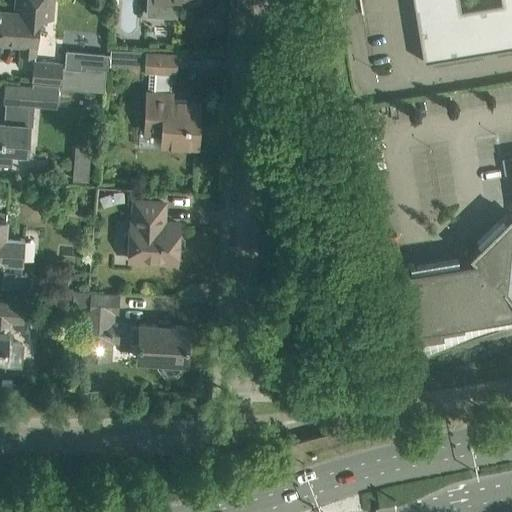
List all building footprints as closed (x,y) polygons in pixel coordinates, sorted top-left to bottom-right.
[(0,39),(21,41),(20,53),(34,55),(37,16),(50,17),(52,0),(16,0),(15,13),(0,11),(0,39)] [(147,0),(146,15),(176,16),(177,1),(179,1),(179,2),(193,3),(193,1),(197,1),(197,0),(147,0)] [(511,0),(412,0),(423,62),(511,46),(511,0)] [(60,64),(33,62),(32,81),(59,83),(58,87),(64,88),(104,91),(106,69),(107,69),(109,53),(66,50),(64,67),(60,67),(60,64)] [(146,68),(148,68),(145,142),(196,144),(198,104),(186,103),(187,100),(170,99),(172,69),(174,69),(175,54),(146,52),(146,68)] [(59,83),(32,81),(30,98),(82,102),(83,92),(64,91),(64,88),(58,87),(59,83)] [(31,114),(26,94),(13,97),(18,123),(0,121),(0,156),(1,157),(2,150),(27,152),(30,114),(31,114)] [(474,258),(406,269),(416,328),(511,312),(511,156),(511,158),(511,215),(510,213),(469,253),(474,258)] [(498,160),(481,163),(484,187),(502,184),(498,160)] [(74,162),(72,179),(87,181),(89,163),(74,162)] [(162,222),(163,202),(135,201),(134,221),(130,221),(129,232),(128,232),(124,236),(123,244),(127,249),(128,249),(128,259),(176,261),(177,249),(179,249),(183,246),(183,238),(180,235),(178,234),(178,223),(162,222)] [(0,285),(10,286),(26,288),(27,274),(21,273),(24,239),(5,237),(7,217),(0,216),(0,285)] [(72,290),(71,305),(85,306),(86,291),(72,290)] [(185,361),(187,326),(169,325),(169,321),(158,320),(158,324),(141,323),(141,325),(111,324),(111,311),(116,311),(117,295),(92,294),(92,310),(86,310),(84,356),(102,357),(103,339),(138,341),(137,358),(158,359),(157,367),(164,375),(175,375),(183,369),(183,361),(185,361)] [(20,365),(21,357),(22,344),(10,343),(11,332),(7,331),(8,320),(21,321),(23,305),(0,302),(0,358),(3,359),(3,364),(20,365)]
